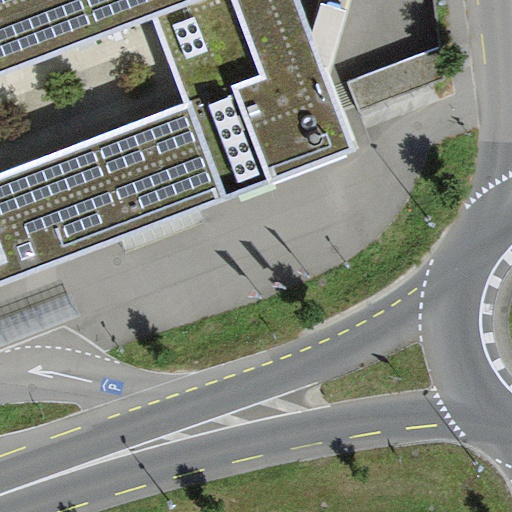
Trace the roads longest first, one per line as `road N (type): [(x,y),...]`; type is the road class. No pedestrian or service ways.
road 1 (primary): [(200,427),(330,426),(446,413),(507,428)]
road 2 (primary): [(451,286),(200,427)]
road 3 (primary): [(0,494),(200,427)]
road 4 (primary): [(451,286),(453,360),(475,399),(507,428)]
